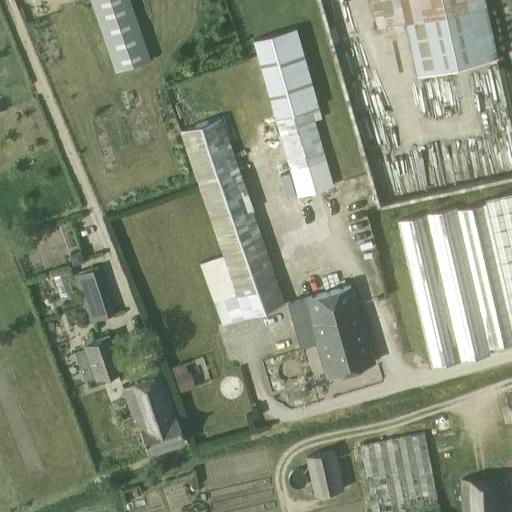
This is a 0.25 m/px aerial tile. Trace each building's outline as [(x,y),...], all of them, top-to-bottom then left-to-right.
[(130,0),(90,0),(116,71),(151,59),(130,0)] [(371,0),(377,27),(405,20),(417,74),(496,56),(484,0),(371,0)] [(295,28),(254,40),(253,40),(297,195),(333,184),(311,108),(319,106),(295,28)] [(221,116),(180,129),(179,129),(223,256),(200,264),(225,326),(245,318),(286,305),(241,172),(221,116)] [(456,207),(397,220),(430,367),(490,354),(489,348),(511,342),(511,193),(486,200),(487,203),(456,210),(456,207)] [(289,303),(301,345),(318,340),(328,374),(372,362),(351,285),(289,303)] [(87,308),(91,321),(114,313),(110,301),(87,308)] [(98,379),(122,370),(110,336),(111,335),(110,335),(85,343),(98,379)] [(122,388),(134,419),(136,419),(147,453),(185,442),(177,417),(159,365),(145,370),(148,379),(122,388)] [(195,386),(190,375),(178,379),(183,391),(195,386)] [(440,511),(424,432),(360,445),(373,511),(440,511)] [(335,449),(305,456),(315,496),(344,489),(335,449)] [(462,476),(462,511),(505,511),(503,475),(462,476)]
